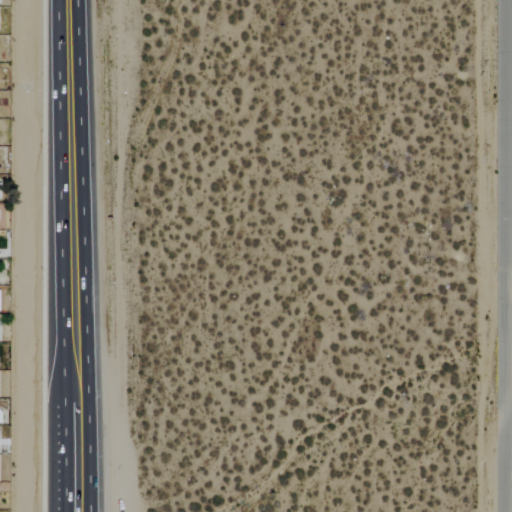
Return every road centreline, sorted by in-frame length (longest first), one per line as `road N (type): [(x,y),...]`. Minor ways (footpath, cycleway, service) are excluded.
road 1 (trunk): [(87,511),(76,0)]
road 2 (residential): [(508,0),(501,511)]
road 3 (trunk): [(60,0),(65,397)]
